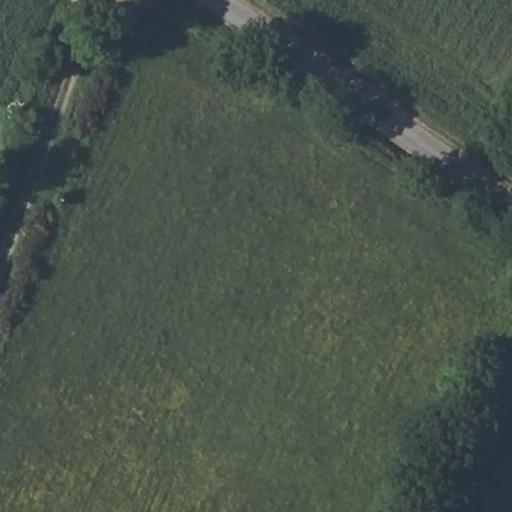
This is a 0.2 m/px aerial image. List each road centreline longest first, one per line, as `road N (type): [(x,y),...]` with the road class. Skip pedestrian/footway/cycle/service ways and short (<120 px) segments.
road 1 (unclassified): [(220,0),(511,200)]
road 2 (unknown): [(124,0),(0,290)]
